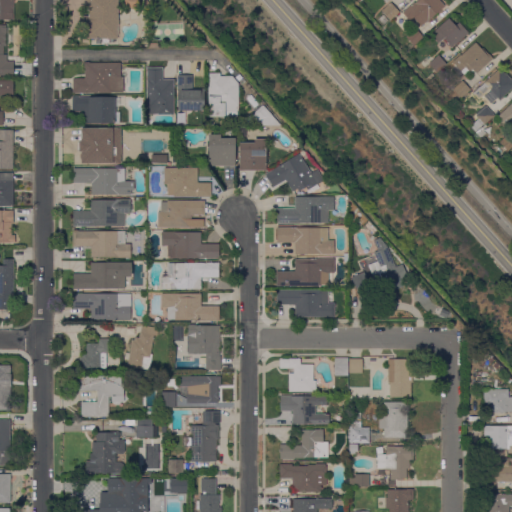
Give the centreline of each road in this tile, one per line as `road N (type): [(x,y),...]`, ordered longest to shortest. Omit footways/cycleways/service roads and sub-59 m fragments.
road 1 (residential): [(42,511),(43,0)]
road 2 (residential): [(247,511),(247,238),(236,214)]
road 3 (residential): [(447,339),(249,338)]
road 4 (residential): [(223,55),(43,52)]
road 5 (residential): [(450,511),(447,339)]
